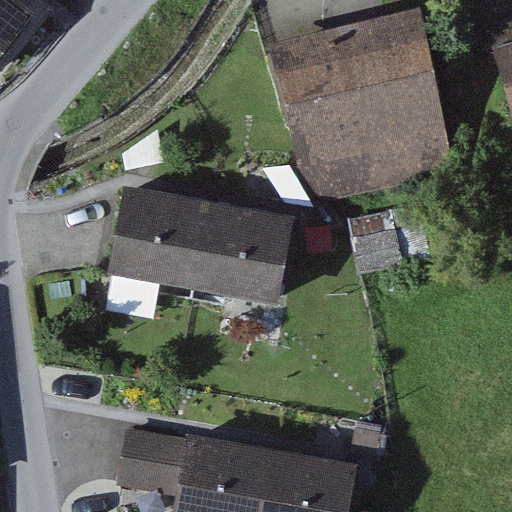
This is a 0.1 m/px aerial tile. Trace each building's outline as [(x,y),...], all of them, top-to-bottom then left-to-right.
[(0,0),(0,52),(29,15),(9,0),(0,0)] [(306,204),(447,170),(409,11),(267,45),(306,204)] [(511,44),(506,47),(509,58),(488,64),(510,131),(511,130),(511,44)] [(119,192),(104,274),(273,306),(288,224),(195,207),(119,192)] [(324,227),(302,230),(306,255),(328,251),(324,227)] [(374,434),(351,429),(346,450),(369,456),(374,434)] [(183,441),(125,430),(120,452),(116,477),(174,488),(183,441)] [(174,488),(169,511),(341,511),(349,473),(310,465),(233,450),(183,441),(174,488)]
